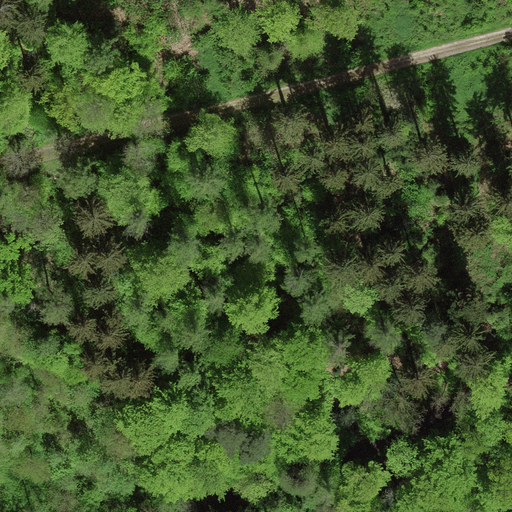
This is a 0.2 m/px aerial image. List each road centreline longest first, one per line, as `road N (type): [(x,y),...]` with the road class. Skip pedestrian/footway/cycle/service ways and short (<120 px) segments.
road 1 (track): [(0,164),(511,32)]
road 2 (track): [(177,511),(205,494),(288,486),(511,377)]
